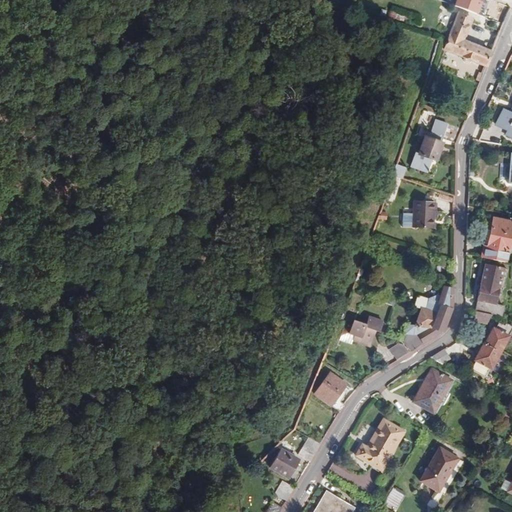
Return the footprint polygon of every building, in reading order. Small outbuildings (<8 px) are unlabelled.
[(448,51),(486,66),(491,53),(466,42),(474,21),(462,16),(448,51)] [(503,92),(510,75),(504,73),(497,89),(503,92)] [(511,109),(511,113),(502,109),(495,125),(506,130),(505,134),(511,137),(511,109)] [(439,137),(441,138),(453,143),(458,129),(435,119),(429,133),(426,132),(425,136),(423,135),(416,153),(414,152),(409,164),(425,170),(430,158),(434,160),(441,143),(439,142),(437,141),(439,137)] [(511,153),(508,154),(501,152),(499,162),(508,163),(506,179),(505,184),(511,184),(511,153)] [(408,159),(399,156),(392,175),(397,177),(401,178),(408,159)] [(497,178),(506,179),(508,163),(499,162),(497,178)] [(397,177),(392,175),(383,200),(388,202),(397,177)] [(454,203),(454,199),(439,194),(437,198),(454,203)] [(432,202),(411,201),(411,214),(401,213),(401,228),(431,228),(432,202)] [(481,257),(504,262),(506,253),(510,253),(511,251),(511,248),(511,217),(509,216),(507,220),(493,217),(490,230),(487,246),(483,245),(481,257)] [(474,312),(500,318),(502,308),(498,307),(507,271),(485,265),(474,312)] [(451,306),(451,289),(442,287),(439,297),(436,296),(431,297),(423,309),(419,308),(414,325),(408,324),(405,333),(417,333),(418,336),(417,337),(421,344),(441,332),(447,325),(449,319),(451,306)] [(414,306),(423,307),(424,298),(415,297),(414,306)] [(484,325),(489,316),(473,313),(471,322),(484,325)] [(382,322),(368,317),(365,324),(353,321),(348,333),(354,335),(352,340),(370,346),(375,331),(379,332),(382,322)] [(484,344),(499,352),(504,342),(508,344),(511,340),(511,328),(503,324),(502,326),(497,323),(494,330),(492,329),(484,344)] [(406,344),(411,351),(421,344),(417,337),(406,344)] [(489,369),(499,352),(484,344),(483,344),(473,360),(475,361),(470,370),(484,377),(489,369)] [(430,358),(442,365),(449,359),(443,350),(430,358)] [(450,381),(431,370),(412,402),(432,413),(450,381)] [(314,394),(340,413),(345,404),(341,401),(344,397),(340,394),(345,385),(329,373),(314,394)] [(369,449),(366,448),(362,445),(355,456),(380,470),(403,431),(383,419),(369,443),(371,445),(369,449)] [(320,444),(308,437),(297,455),(310,462),(320,444)] [(458,459),(439,448),(420,481),(437,491),(446,475),(447,476),(458,459)] [(298,461),(280,450),(269,468),(288,478),(298,461)] [(278,497),(286,500),(294,488),(282,481),(275,493),(278,497)] [(511,482),(511,484),(505,481),(501,489),(511,494),(511,482)] [(394,489),(386,502),(398,509),(405,496),(394,489)] [(326,493),(314,511),(350,511),(352,508),(326,493)] [(266,511),(279,511),(282,508),(272,502),(266,511)]
